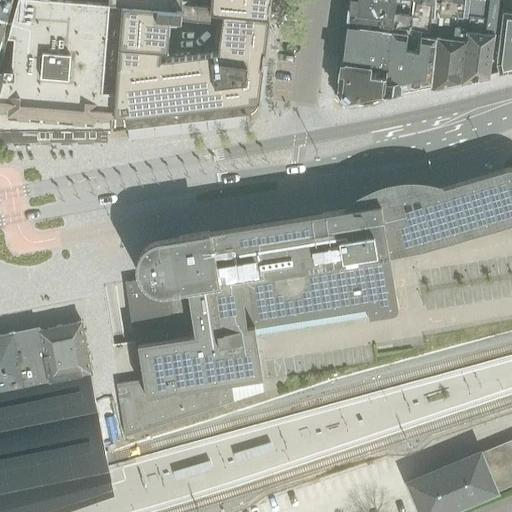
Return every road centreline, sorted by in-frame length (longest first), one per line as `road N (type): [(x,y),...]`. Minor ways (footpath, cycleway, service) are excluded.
road 1 (secondary): [(0,221),(214,180),(385,160),(511,124)]
road 2 (secondary): [(299,139),(0,196)]
road 3 (secondary): [(511,92),(299,139)]
road 4 (residential): [(299,139),(316,0)]
